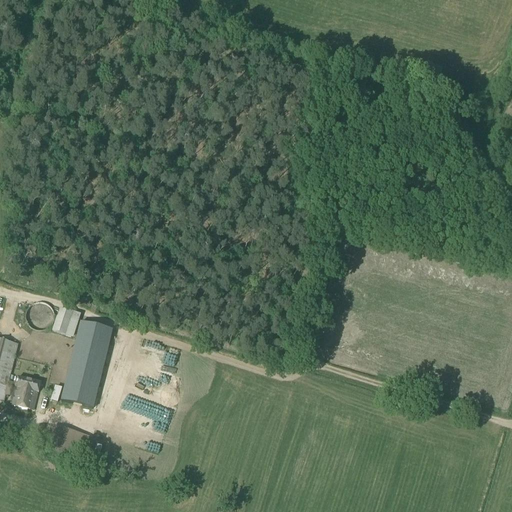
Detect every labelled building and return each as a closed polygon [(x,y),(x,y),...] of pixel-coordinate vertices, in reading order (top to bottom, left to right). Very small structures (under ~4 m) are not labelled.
[(32,306),(23,314),(28,319),(37,311),(32,306)] [(59,309),(52,333),(70,338),(78,315),(59,309)] [(92,328),(86,352),(96,355),(96,354),(103,356),(109,333),(92,328)] [(26,348),(36,351),(40,339),(30,336),(26,348)] [(0,402),(3,404),(17,346),(0,341),(0,402)] [(130,352),(132,343),(126,341),(124,351),(130,352)] [(83,355),(82,364),(99,367),(100,358),(83,355)] [(51,375),(49,381),(62,384),(63,378),(51,375)] [(15,388),(16,388),(37,393),(38,394),(40,385),(17,379),(15,388)] [(96,399),(99,388),(66,380),(63,391),(60,403),(93,411),(96,399)] [(44,406),(56,409),(61,389),(49,386),(44,406)] [(37,393),(16,388),(12,406),(32,412),(37,393)] [(82,460),(89,438),(53,427),(47,450),(82,460)]
